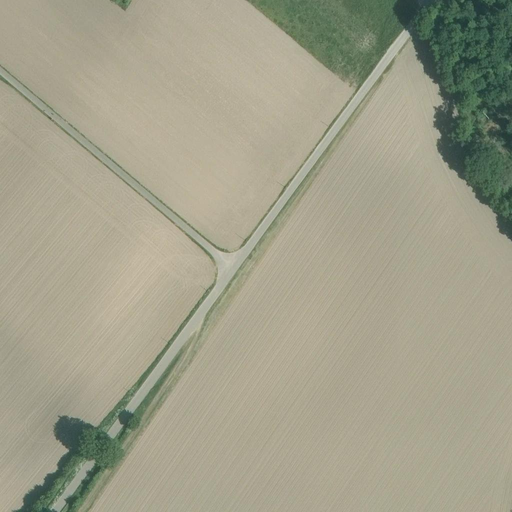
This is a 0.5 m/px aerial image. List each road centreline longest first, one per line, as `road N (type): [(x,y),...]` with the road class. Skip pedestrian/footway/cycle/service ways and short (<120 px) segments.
road 1 (unclassified): [(232,267),(432,0)]
road 2 (unclassified): [(232,267),(0,70)]
road 3 (unclassified): [(54,511),(232,267)]
